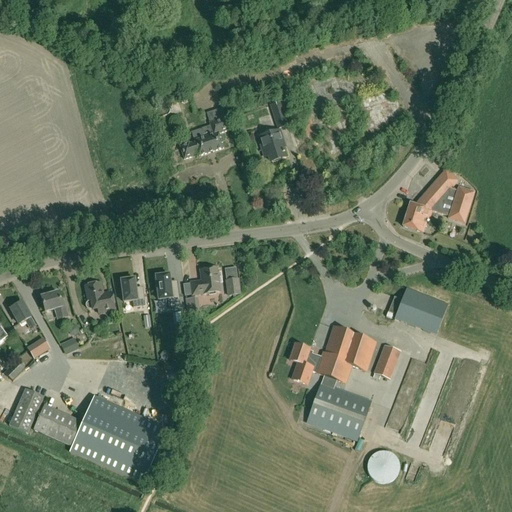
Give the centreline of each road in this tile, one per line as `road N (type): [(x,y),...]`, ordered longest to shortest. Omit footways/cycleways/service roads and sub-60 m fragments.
road 1 (tertiary): [(0,279),(85,257),(319,226),(364,209)]
road 2 (tertiary): [(364,209),(419,153),(499,0)]
road 3 (unclassified): [(511,286),(398,242),(364,209)]
